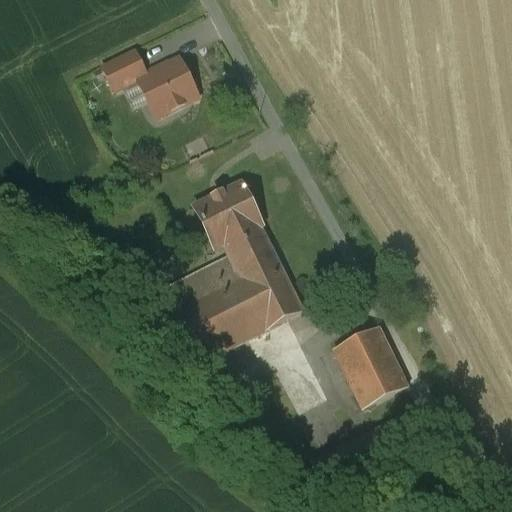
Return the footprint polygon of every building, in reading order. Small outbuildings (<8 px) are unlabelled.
[(138,83),(147,79),(135,55),(103,71),(115,97),(139,85),(138,83)] [(147,79),(138,83),(139,85),(155,118),(169,112),(171,116),(185,108),(184,105),(197,98),(196,97),(198,92),(196,87),(191,85),(180,63),(161,72),(159,71),(154,73),(154,76),(147,79)] [(229,261),(237,277),(275,258),(261,230),(262,230),(241,187),(195,211),(215,252),(223,249),(229,261)] [(237,277),(229,261),(161,295),(199,369),(304,316),(275,258),(237,277)] [(379,332),(334,355),(363,414),(409,392),(379,332)]
